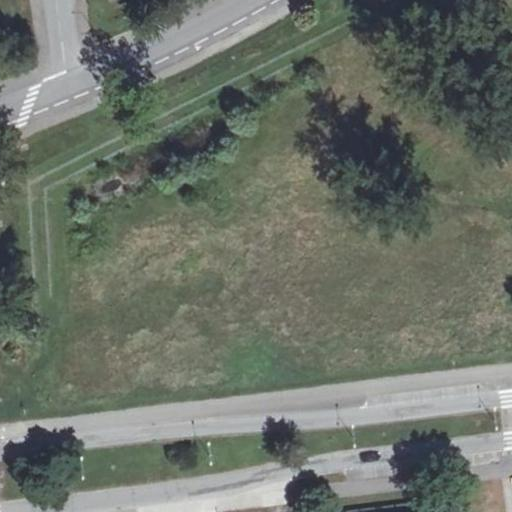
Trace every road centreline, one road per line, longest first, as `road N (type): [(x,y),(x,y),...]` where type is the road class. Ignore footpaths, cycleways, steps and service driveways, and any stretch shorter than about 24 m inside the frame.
road 1 (unclassified): [(511,394),(0,448)]
road 2 (unclassified): [(29,511),(511,441)]
road 3 (tertiary): [(0,113),(163,52),(253,0)]
